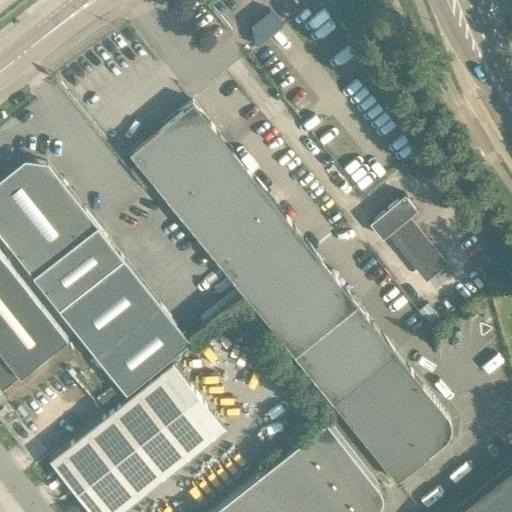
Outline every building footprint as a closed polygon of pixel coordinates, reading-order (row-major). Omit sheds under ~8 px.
[(254,22),(266,37),(286,23),(275,7),(254,22)] [(167,199),(231,147),(192,100),(129,151),(167,199)] [(275,201),(231,147),(167,199),(211,253),(275,201)] [(126,391),(190,341),(48,161),(24,159),(0,177),(0,233),(59,307),(126,391)] [(388,232),(395,241),(417,223),(410,215),(417,208),(405,193),(369,222),(382,237),(388,232)] [(275,201),(211,253),(253,303),(316,252),(275,201)] [(0,388),(1,390),(67,337),(0,252),(0,388)] [(316,252),(253,303),(294,354),(357,303),(316,252)] [(294,354),(334,403),(397,352),(357,303),(294,354)] [(427,303),(418,310),(433,328),(442,321),(427,303)] [(397,352),(334,403),(396,480),(428,454),(443,441),(446,438),(449,434),(450,430),(451,425),(450,421),(448,416),(446,412),(397,352)] [(172,361),(50,458),(92,511),(117,511),(225,427),(172,361)] [(278,455),(322,511),(371,511),(376,508),(375,508),(380,503),(382,497),(381,490),(378,485),(325,418),(278,455)] [(245,511),(322,511),(278,455),(231,493),(245,511)] [(245,511),(231,493),(206,511),(245,511)]
